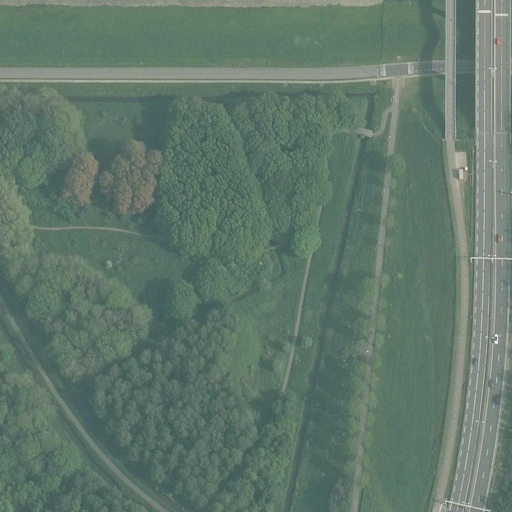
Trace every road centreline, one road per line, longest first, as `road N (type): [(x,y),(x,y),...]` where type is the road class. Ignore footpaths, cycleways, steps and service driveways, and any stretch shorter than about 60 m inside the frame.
road 1 (primary): [(484,0),(481,321),(455,511)]
road 2 (primary): [(475,511),(502,288),(503,0)]
road 3 (unclassified): [(0,71),(511,67)]
